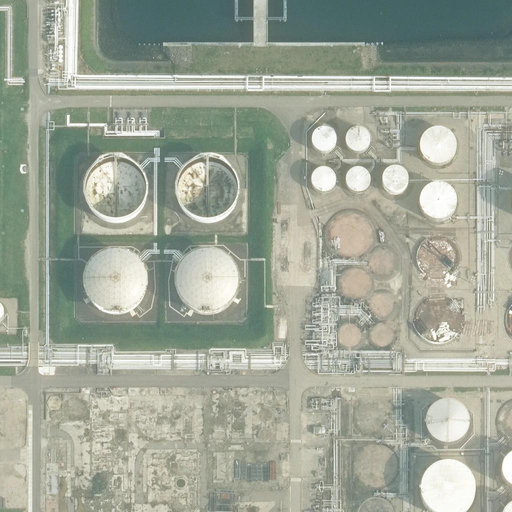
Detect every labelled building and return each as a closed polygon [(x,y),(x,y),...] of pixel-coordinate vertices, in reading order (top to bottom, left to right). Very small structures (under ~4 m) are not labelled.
[(64,65),(64,46),(47,46),(47,64),(64,65)] [(311,146),(329,155),(338,135),(320,126),(311,146)] [(353,127),(346,145),(365,153),(372,135),(353,127)] [(459,159),(451,127),(420,135),(428,167),(459,159)] [(194,220),(207,223),(223,218),(234,206),(237,191),(234,177),(223,166),(211,161),(194,164),(181,174),(176,188),(177,200),(182,210),(194,220)] [(103,221),(116,224),(132,219),(143,207),(147,192),(143,178),(132,167),(120,162),(103,165),(90,175),(85,189),(86,201),(91,211),(103,221)] [(347,188),(362,193),(369,174),(354,168),(347,188)] [(335,171),(314,170),(314,192),(334,192),(335,171)] [(403,193),(405,171),(387,170),(386,192),(403,193)] [(453,221),(455,187),(425,186),(424,219),(453,221)] [(463,269),(450,233),(415,246),(428,282),(463,269)] [(98,312),(119,318),(136,312),(149,295),(147,271),(129,254),(109,253),(92,262),(83,281),(85,296),(98,312)] [(189,312),(210,318),(228,312),(240,295),(238,270),(220,254),(200,253),(183,262),(175,281),(176,296),(189,312)] [(458,344),(461,299),(419,296),(416,341),(458,344)] [(60,405),(60,404),(60,402),(59,400),(56,399),(54,398),(51,398),(50,399),(48,401),(48,404),(48,406),(49,408),(51,410),(53,411),(56,410),(58,409),(59,407),(60,405)] [(461,447),(469,408),(432,400),(424,439),(461,447)] [(433,460),(417,505),(435,511),(466,511),(479,476),(433,460)]
